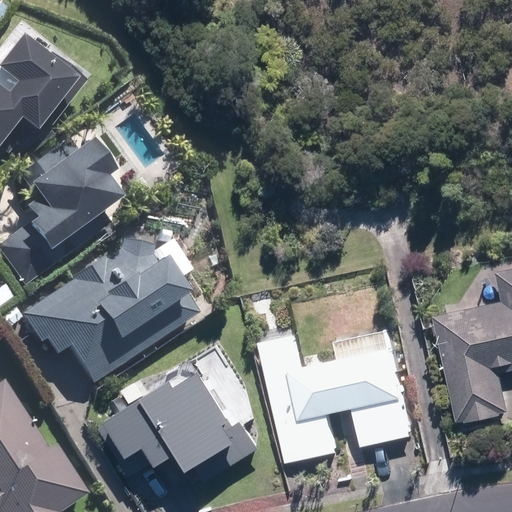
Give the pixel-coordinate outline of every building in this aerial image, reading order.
[(0,135),(8,125),(15,130),(6,142),(16,150),(38,122),(45,128),(80,84),(43,56),(38,62),(11,41),(0,54),(0,84),(4,88),(0,93),(0,135)] [(69,153),(60,141),(14,175),(23,187),(21,189),(28,199),(14,209),(26,224),(0,242),(0,269),(21,298),(100,240),(95,233),(107,224),(96,210),(111,200),(96,181),(103,176),(80,145),(69,153)] [(85,383),(190,312),(154,258),(150,261),(144,255),(146,244),(114,238),(112,248),(98,258),(96,255),(64,276),(65,278),(14,312),(33,341),(38,338),(48,353),(60,346),(85,383)] [(499,370),(511,367),(511,264),(494,267),(501,298),(433,313),(456,419),(464,418),(464,420),(499,413),(500,410),(508,409),(499,370)] [(294,331),(257,339),(286,460),(335,448),(326,410),(353,404),(361,443),(409,432),(388,344),(303,364),(294,331)] [(182,443),(204,478),(259,444),(242,416),(234,420),(200,366),(176,380),(171,373),(142,391),(144,394),(106,417),(127,451),(144,441),(156,460),(182,443)] [(0,511),(52,511),(81,492),(47,442),(42,446),(0,384),(0,511)]
